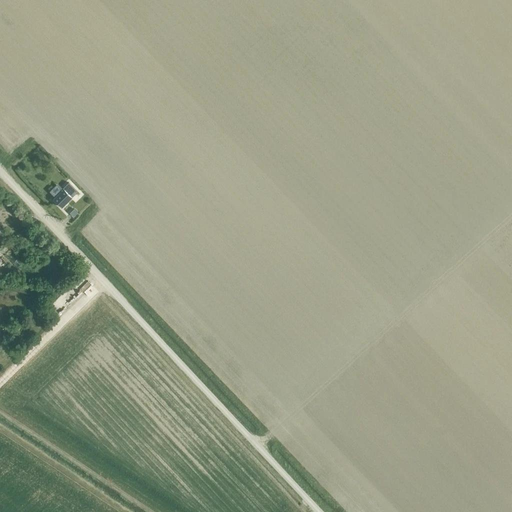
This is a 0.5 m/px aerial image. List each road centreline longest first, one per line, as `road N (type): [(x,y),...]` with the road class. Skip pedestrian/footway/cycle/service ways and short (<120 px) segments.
road 1 (unclassified): [(319,511),(0,171)]
road 2 (track): [(104,282),(0,382)]
